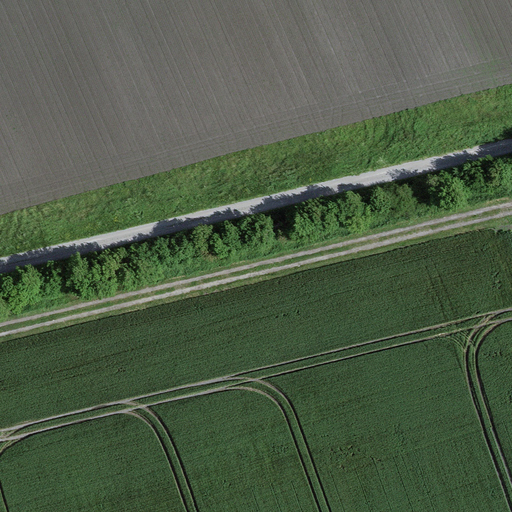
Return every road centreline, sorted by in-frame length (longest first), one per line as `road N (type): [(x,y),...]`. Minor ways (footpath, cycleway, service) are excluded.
road 1 (track): [(0,337),(511,215)]
road 2 (track): [(511,145),(0,266)]
